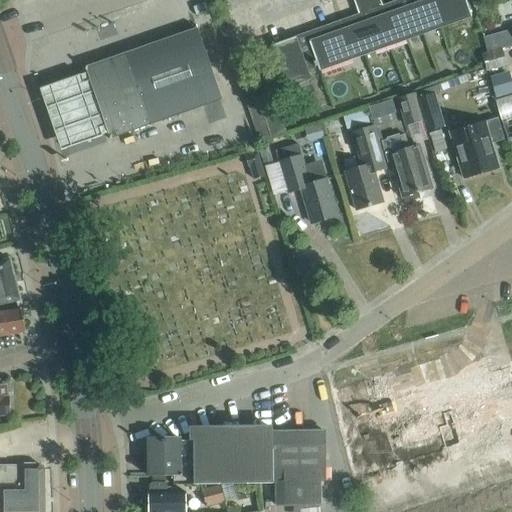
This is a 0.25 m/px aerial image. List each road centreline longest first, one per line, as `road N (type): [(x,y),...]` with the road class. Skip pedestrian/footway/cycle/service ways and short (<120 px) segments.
road 1 (residential): [(86,427),(285,374),(437,275)]
road 2 (tertiary): [(73,344),(44,206),(0,68)]
